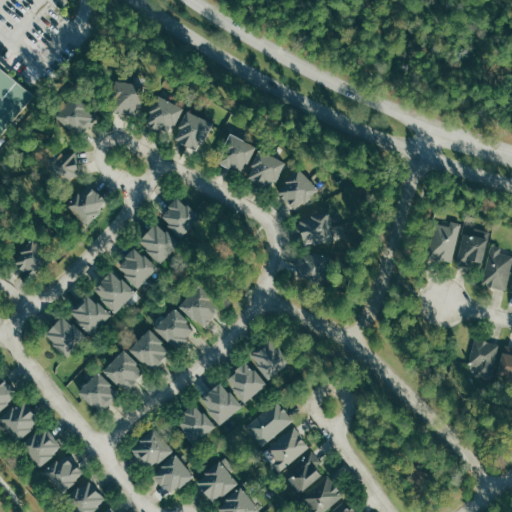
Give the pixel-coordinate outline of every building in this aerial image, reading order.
[(0,65),(35,94),(0,136),(0,65)] [(141,85),(114,80),(108,111),(135,116),(141,85)] [(168,135),(182,107),(157,95),(144,123),(168,135)] [(97,117),(73,96),(56,115),(79,136),(97,117)] [(198,151),(210,122),(186,111),(173,141),(198,151)] [(215,161),(240,174),(255,147),(230,133),(215,161)] [(46,162),(59,185),(82,172),(69,149),(46,162)] [(284,163),(260,150),(245,176),(269,190),(284,163)] [(294,211),(317,189),(299,169),(275,191),(294,211)] [(85,226),(100,212),(97,209),(104,201),(88,184),(65,205),(85,226)] [(159,215),(179,237),(199,219),(179,197),(159,215)] [(332,242),(331,214),(298,215),(299,244),(332,242)] [(453,263),(464,224),(452,221),(450,227),(436,223),(427,256),(453,263)] [(178,244),(155,222),(137,242),(160,263),(178,244)] [(18,273),(36,273),(37,265),(41,265),(43,243),(20,242),(18,273)] [(511,270),(511,255),(501,253),(502,247),(492,245),(484,285),(508,290),(511,270)] [(115,266),(136,288),(156,269),(135,247),(115,266)] [(324,252),(297,256),(301,279),(328,275),(324,252)] [(91,291),(115,313),(134,292),(111,270),(91,291)] [(201,328),(219,309),(195,288),(178,307),(201,328)] [(69,313),(89,335),(109,315),(88,294),(69,313)] [(194,331),(174,309),(154,327),(174,350),(194,331)] [(43,335),(65,356),(84,337),(61,316),(43,335)] [(128,350),(151,371),(169,351),(147,330),(128,350)] [(290,365),(274,340),(250,355),(265,380),(290,365)] [(498,343),(473,340),(470,364),(477,365),(475,375),(494,377),(498,343)] [(144,371),(122,350),(102,371),(124,391),(144,371)] [(224,379),(244,403),(265,385),(246,361),(224,379)] [(100,414),(119,396),(97,372),(78,391),(100,414)] [(0,409),(17,394),(0,376),(0,409)] [(241,407),(220,382),(198,400),(219,425),(241,407)] [(39,421),(20,401),(0,419),(0,423),(17,441),(39,421)] [(265,445),(293,419),(277,401),(249,426),(265,445)] [(214,427),(195,404),(174,421),(193,444),(214,427)] [(268,448),(271,453),(268,455),(281,471),(311,447),(295,427),(268,448)] [(62,449),(47,429),(37,436),(35,433),(20,444),(37,467),(62,449)] [(170,451),(151,430),(129,450),(148,471),(170,451)] [(322,462),(314,451),(284,472),(299,493),(324,475),(317,466),(322,462)] [(42,472),(59,494),(82,476),(65,455),(42,472)] [(170,496),(193,475),(174,455),(152,475),(170,496)] [(194,479),(209,503),(237,486),(222,462),(194,479)] [(323,511),(344,498),(330,477),(300,497),(309,511),(323,511)] [(91,511),(105,503),(89,480),(65,497),(75,511),(91,511)] [(219,511),(256,511),(259,510),(241,488),(216,507),(219,511)] [(354,511),(345,500),(331,511),(354,511)]
